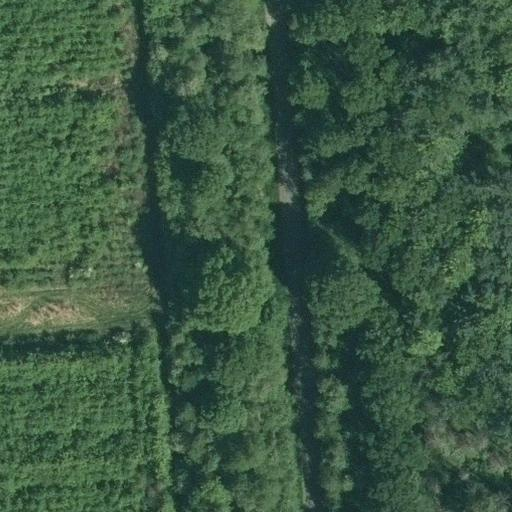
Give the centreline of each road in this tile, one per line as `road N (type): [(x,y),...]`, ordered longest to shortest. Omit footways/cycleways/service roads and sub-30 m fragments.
road 1 (unclassified): [(314,511),(271,0)]
road 2 (track): [(364,0),(406,511)]
